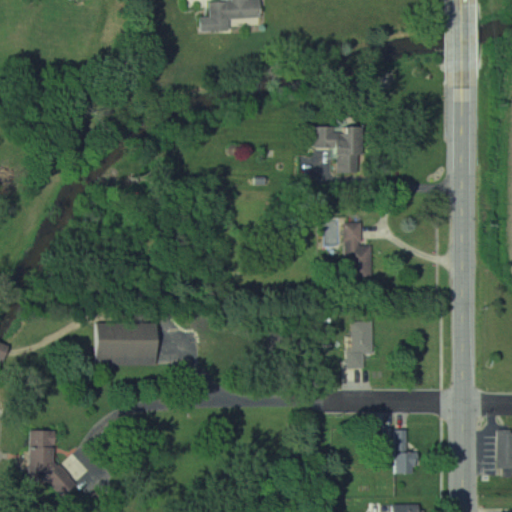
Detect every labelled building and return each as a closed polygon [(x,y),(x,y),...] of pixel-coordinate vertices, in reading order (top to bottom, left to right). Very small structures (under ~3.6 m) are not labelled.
[(314,125),(314,152),(343,152),(343,125),(314,125)] [(359,222),(341,223),(342,284),(370,283),(370,245),(359,245),(359,222)] [(372,321),(347,321),(348,367),(361,367),(361,356),(372,356),(372,321)] [(92,366),(152,366),(152,323),(91,324),(92,366)] [(495,468),(511,468),(511,430),(495,430),(495,468)] [(52,431),(27,431),(27,476),(40,476),(40,490),(68,490),(68,466),(51,465),(52,431)]
